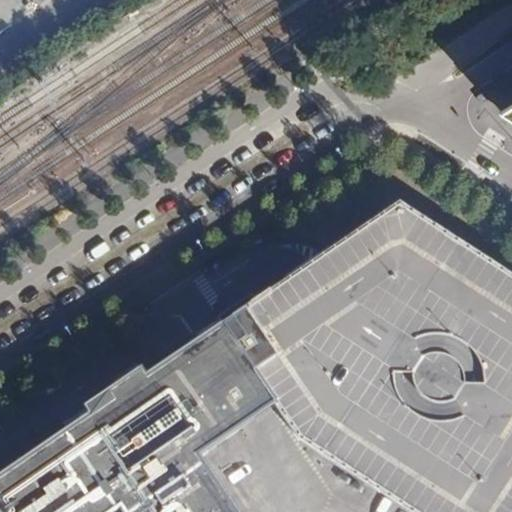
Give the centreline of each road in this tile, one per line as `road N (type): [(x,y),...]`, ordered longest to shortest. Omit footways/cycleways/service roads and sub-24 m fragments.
road 1 (residential): [(0,354),(342,133),(402,112)]
road 2 (residential): [(402,112),(372,93),(341,89),(301,104),(0,302)]
road 3 (residential): [(511,11),(485,28),(451,80),(407,115)]
